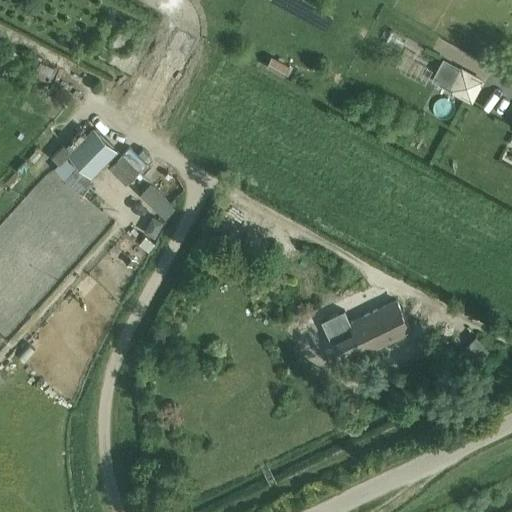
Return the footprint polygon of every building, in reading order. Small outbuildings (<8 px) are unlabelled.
[(272,55),(267,66),(285,75),(290,65),(272,55)] [(461,68),(449,90),(471,102),(483,80),(461,68)] [(81,126),(52,155),(59,162),(55,167),(82,194),(89,187),(84,182),(90,175),(91,176),(117,150),(93,126),(87,132),(81,126)] [(409,139),(405,146),(414,152),(418,145),(409,139)] [(140,170),(122,153),(113,163),(130,180),(140,170)] [(255,233),(222,212),(208,233),(242,254),(255,233)] [(152,219),(145,232),(156,238),(165,223),(156,218),(152,219)] [(146,235),(140,243),(149,251),(156,243),(146,235)] [(411,329),(399,305),(396,299),(350,322),(344,309),(309,326),(320,348),(339,339),(348,360),(411,329)] [(476,335),(460,350),(474,364),(490,349),(476,335)]
